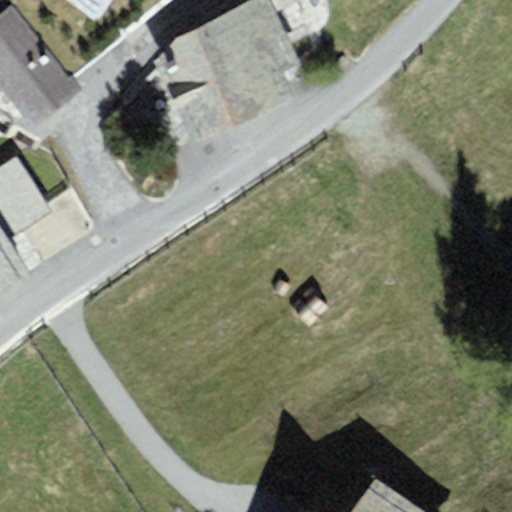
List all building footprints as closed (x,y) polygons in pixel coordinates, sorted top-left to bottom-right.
[(78,0),(94,11),(102,0),(78,0)] [(300,64),(268,0),(245,0),(174,40),(154,59),(196,146),(245,121),(297,94),(286,70),(300,64)] [(67,80),(10,6),(0,12),(0,87),(5,94),(33,130),(84,90),(73,76),(67,80)] [(17,158),(0,171),(0,224),(8,238),(51,211),(17,158)] [(0,224),(0,293),(31,274),(16,250),(8,238),(0,224)] [(426,511),(379,478),(354,511),(314,511),(305,505),(300,511),(426,511)]
